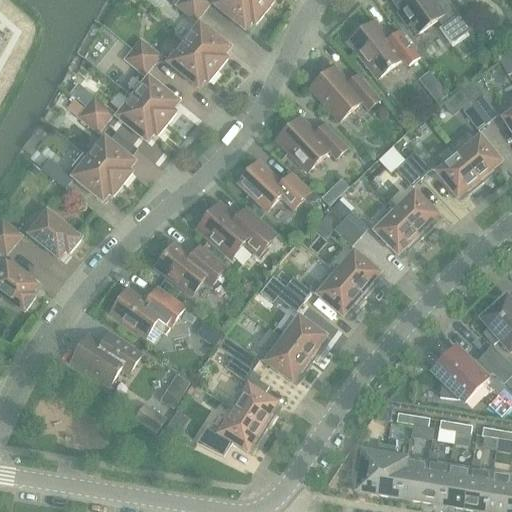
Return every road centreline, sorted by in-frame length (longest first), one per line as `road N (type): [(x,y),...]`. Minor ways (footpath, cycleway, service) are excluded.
road 1 (residential): [(0,426),(41,351),(110,264),(239,143),(314,0)]
road 2 (tertiary): [(511,222),(414,316),(287,485),(259,510)]
road 3 (tertiary): [(229,511),(0,476)]
